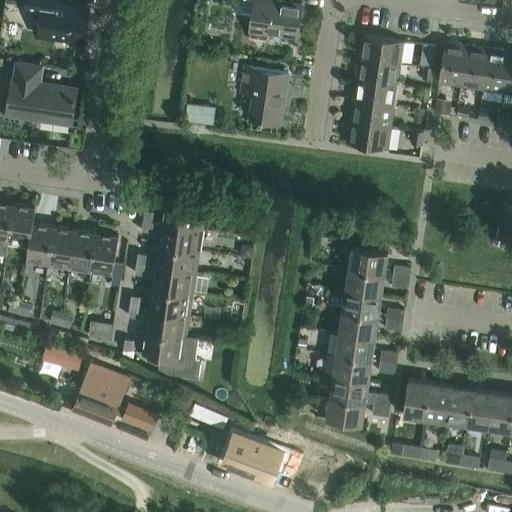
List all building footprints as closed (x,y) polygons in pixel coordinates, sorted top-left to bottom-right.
[(85,43),(90,9),(57,5),(58,0),(27,0),(26,14),(43,16),(40,37),(85,43)] [(298,44),(304,5),(275,1),(274,0),(255,0),(250,38),(269,41),(270,33),(297,37),(296,44),(298,44)] [(365,34),(362,56),(403,62),(406,41),(365,34)] [(462,85),(469,44),(447,41),(440,82),(462,85)] [(424,44),(421,64),(434,66),(435,59),(437,46),(425,44),(424,44)] [(484,89),(490,47),(469,44),(462,85),(484,89)] [(505,92),(511,51),(490,47),(484,89),(505,92)] [(362,56),(358,77),(399,84),(403,62),(362,56)] [(288,72),(289,63),(253,57),(252,67),(246,66),(242,92),(255,94),(251,118),(283,122),(290,72),(288,72)] [(42,81),(44,66),(19,62),(16,79),(13,79),(8,114),(73,123),(78,86),(42,81)] [(434,80),(436,67),(426,66),(424,79),(434,80)] [(358,77),(355,98),(396,105),(399,84),(358,77)] [(430,102),(432,89),(422,88),(420,100),(430,102)] [(355,99),(352,119),(393,126),(396,105),(355,98),(355,99)] [(435,110),(435,112),(450,115),(450,114),(451,106),(452,100),(438,98),(437,98),(436,104),(435,110)] [(216,108),(188,105),(186,122),(214,125),(216,108)] [(471,117),(472,109),(459,107),(458,115),(471,117)] [(416,109),(414,121),(424,122),(426,110),(416,109)] [(492,120),(493,112),(481,110),(479,118),(492,120)] [(511,123),(511,114),(502,113),(501,122),(511,123)] [(352,120),(348,141),(389,148),(393,126),(352,119),(352,120)] [(424,146),(426,132),(415,130),(413,144),(424,146)] [(0,254),(7,255),(9,243),(14,205),(14,203),(0,200),(0,254)] [(167,202),(164,223),(175,225),(203,229),(206,207),(167,202)] [(14,205),(9,243),(10,243),(30,246),(32,231),(33,231),(35,223),(37,206),(36,206),(14,203),(14,205)] [(146,210),(144,221),(155,222),(157,212),(146,210)] [(246,220),(244,234),(256,236),(258,222),(246,220)] [(144,221),(143,230),(154,232),(154,229),(155,222),(144,221)] [(155,222),(154,229),(163,230),(161,245),(200,251),(203,229),(175,225),(164,223),(155,222)] [(29,251),(28,262),(29,262),(49,265),(54,226),(35,223),(33,231),(32,231),(30,246),(29,251)] [(54,226),(49,265),(50,265),(70,268),(75,229),(56,226),(54,226)] [(75,229),(70,268),(71,268),(91,271),(97,232),(76,229),(75,229)] [(97,232),(91,271),(93,271),(114,275),(116,262),(120,235),(98,232),(97,232)] [(243,243),(241,255),(253,257),(255,245),(243,243)] [(161,245),(158,266),(197,272),(200,251),(161,245)] [(353,246),(350,267),(386,273),(390,251),(353,246)] [(140,252),(138,263),(149,265),(151,254),(140,252)] [(114,275),(113,284),(119,285),(120,279),(122,279),(124,263),(116,262),(114,275)] [(138,263),(136,273),(147,275),(149,265),(138,263)] [(394,274),(411,277),(413,267),(396,264),(394,274)] [(158,266),(155,287),(194,293),(197,272),(158,266)] [(350,267),(347,289),(383,294),(386,273),(350,267)] [(410,288),(411,277),(394,274),(393,285),(410,288)] [(155,287),(152,308),(191,314),(194,293),(155,287)] [(347,289),(344,310),(380,316),(383,294),(347,289)] [(132,305),(142,307),(143,297),(133,295),(132,305)] [(307,296),(306,304),(314,305),(315,296),(307,296)] [(13,299),(10,310),(20,313),(23,301),(13,299)] [(23,301),(20,313),(21,313),(30,315),(33,304),(24,302),(23,301)] [(140,317),(142,307),(132,305),(130,316),(140,317)] [(388,317),(405,320),(406,309),(389,307),(388,317)] [(152,308),(149,330),(188,335),(191,314),(152,308)] [(55,310),(51,321),(61,324),(64,312),(55,310)] [(344,310),(341,331),(377,337),(380,316),(344,310)] [(64,312),(61,324),(62,324),(72,327),(75,315),(66,313),(64,312)] [(40,324),(0,313),(0,319),(38,330),(40,324)] [(403,330),(405,320),(388,317),(386,328),(403,330)] [(90,333),(103,337),(105,337),(112,339),(113,339),(115,323),(92,320),(90,332),(90,333)] [(60,330),(58,336),(88,344),(90,338),(60,330)] [(149,330),(146,352),(163,354),(161,368),(170,373),(200,378),(203,360),(203,359),(197,358),(200,337),(191,336),(188,335),(149,330)] [(341,331),(337,353),(373,359),(377,337),(341,331)] [(136,351),(137,340),(126,338),(125,349),(136,351)] [(300,339),(299,347),(307,348),(308,340),(300,339)] [(66,346),(61,364),(79,370),(85,351),(66,346)] [(382,360),(399,363),(400,352),(383,350),(382,360)] [(337,353),(334,374),(370,380),(373,359),(337,353)] [(85,383),(74,410),(112,426),(117,413),(124,416),(127,406),(121,404),(124,396),(132,375),(93,360),(85,383)] [(397,373),(399,363),(382,360),(380,371),(397,373)] [(294,368),(293,377),(298,378),(302,374),(303,369),(294,368)] [(334,374),(331,396),(367,401),(375,403),(375,402),(392,405),(394,395),(376,392),(369,391),(370,380),(334,374)] [(410,378),(404,414),(427,417),(432,381),(410,378)] [(432,381),(427,417),(448,421),(448,417),(453,384),(432,381)] [(448,417),(448,421),(469,424),(474,390),(475,388),(453,384),(448,417)] [(474,390),(469,424),(489,427),(490,427),(495,391),(494,391),(475,388),(474,390)] [(172,408),(169,415),(184,421),(186,416),(194,397),(186,394),(179,391),(172,408)] [(511,393),(495,391),(490,427),(509,430),(511,430),(511,429),(511,426),(511,393)] [(331,396),(328,418),(364,424),(367,401),(331,396)] [(124,416),(123,417),(154,429),(160,413),(129,401),(127,406),(124,416)] [(375,403),(373,414),(390,416),(392,405),(375,402),(375,403)] [(201,403),(185,445),(203,452),(220,411),(201,403)] [(236,431),(225,461),(272,479),(283,449),(236,431)] [(405,449),(404,454),(420,457),(422,446),(406,443),(405,449)] [(422,446),(420,457),(436,460),(437,460),(438,449),(422,446)] [(463,464),(465,453),(448,451),(446,462),(463,464)] [(465,453),(463,464),(479,467),(481,456),(465,453)] [(491,458),(489,469),(505,471),(506,460),(491,458)]
